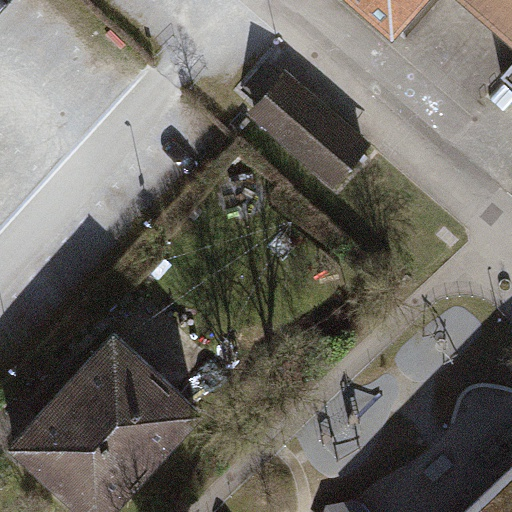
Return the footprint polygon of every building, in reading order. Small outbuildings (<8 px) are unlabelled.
[(511,0),(362,0),(393,26),(415,0),(467,0),(511,38),(511,61),(501,74),(511,83),(511,0)] [(364,145),(284,75),(255,109),(335,179),(364,145)] [(115,331),(15,440),(93,511),(101,511),(198,408),(115,331)] [(511,511),(511,480),(477,511),(511,511)] [(371,511),(357,496),(327,502),(323,511),(371,511)]
